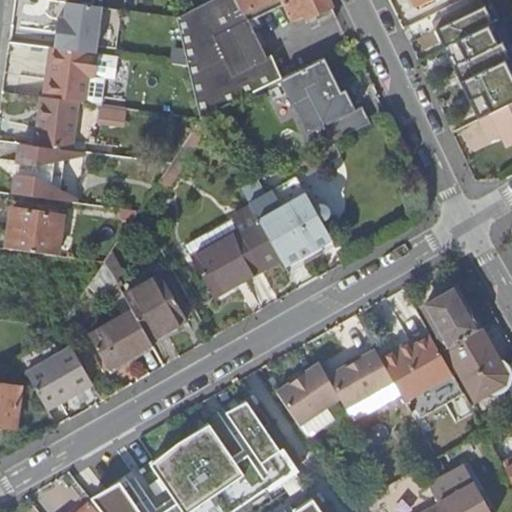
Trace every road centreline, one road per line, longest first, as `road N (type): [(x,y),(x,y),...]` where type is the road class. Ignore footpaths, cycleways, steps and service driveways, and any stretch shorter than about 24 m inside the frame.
road 1 (residential): [(0,489),(467,224)]
road 2 (residential): [(360,0),(467,224)]
